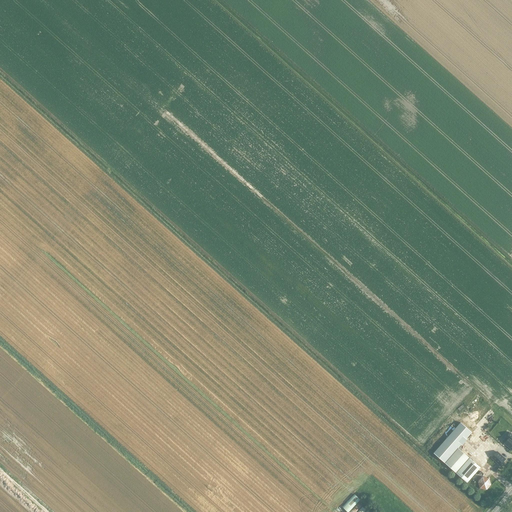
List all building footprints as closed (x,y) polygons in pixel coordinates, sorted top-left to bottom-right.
[(433,450),(445,462),(459,447),(473,431),(460,419),(433,450)] [(486,454),(499,439),(491,431),(477,446),(486,454)] [(445,462),(456,472),(470,457),(459,447),(445,462)] [(506,459),(497,451),(491,458),(500,465),(506,459)] [(481,467),(470,458),(457,473),(468,482),(481,467)] [(478,485),(487,490),(493,481),(483,475),(478,485)] [(347,511),(348,511),(360,500),(355,494),(342,507),(347,511)] [(349,511),(356,511),(362,506),(358,502),(349,511)]
